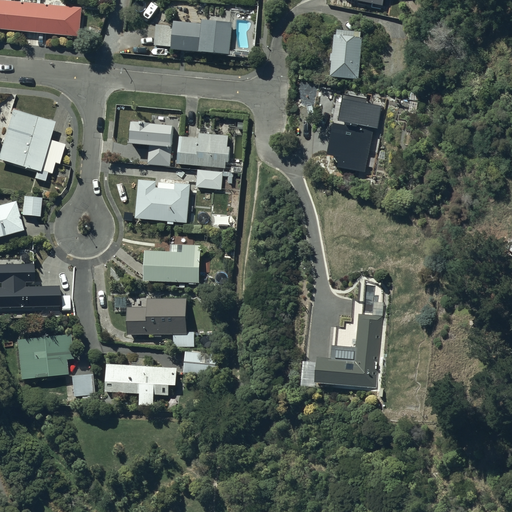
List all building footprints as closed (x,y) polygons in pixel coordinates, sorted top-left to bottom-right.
[(343,0),(357,2),(357,7),(387,11),(388,0),(343,0)] [(82,11),(0,4),(0,31),(79,38),(82,11)] [(231,59),(233,25),(201,23),(201,26),(173,25),(173,26),(156,25),(155,48),(172,49),(172,55),(198,57),(231,59)] [(335,45),(333,59),(331,59),(331,67),(333,67),(332,74),(331,83),(360,84),(363,44),(361,44),(362,37),(338,35),(337,41),(335,41),(335,45)] [(380,47),(378,47),(374,91),(403,92),(406,45),(380,45),(380,47)] [(369,97),(344,92),(338,122),(335,121),(328,153),(341,156),(339,165),(365,170),(374,126),(377,127),(382,105),(368,102),(369,97)] [(6,125),(8,125),(0,152),(0,162),(36,173),(34,179),(45,183),(48,174),(52,175),(55,164),(58,165),(65,145),(51,141),(55,125),(12,112),(11,115),(9,114),(6,125)] [(199,141),(170,138),(149,136),(148,143),(137,142),(135,163),(164,166),(178,167),(178,168),(228,171),(230,150),(228,150),(228,139),(199,136),(199,141)] [(223,174),(198,173),(197,190),(222,192),(223,174)] [(136,222),(168,225),(167,227),(175,227),(175,225),(187,226),(190,187),(139,183),(136,222)] [(40,220),(41,201),(23,199),(22,218),(40,220)] [(0,240),(23,234),(15,206),(0,209),(0,240)] [(145,254),(145,271),(144,285),(200,286),(201,248),(170,247),(170,255),(145,254)] [(33,268),(0,268),(0,286),(1,286),(1,292),(0,291),(0,310),(59,310),(58,290),(24,291),(24,286),(33,285),(33,268)] [(128,338),(154,338),(155,340),(162,340),(162,338),(173,338),(173,349),(194,349),(194,335),(187,335),(187,302),(147,302),(147,310),(128,310),(128,338)] [(380,393),(382,322),(343,321),(342,332),(337,332),(336,365),(319,365),(318,391),(380,393)] [(63,339),(16,344),(20,384),(68,379),(63,339)] [(219,357),(186,354),(185,375),(217,378),(219,357)] [(133,362),(133,369),(107,368),(105,395),(106,395),(144,397),(144,401),(154,401),(155,398),(166,398),(169,398),(169,390),(176,390),(177,370),(154,370),(154,363),(133,362)] [(94,377),(73,379),(75,401),(83,400),(84,405),(94,404),(93,398),(96,398),(94,377)]
